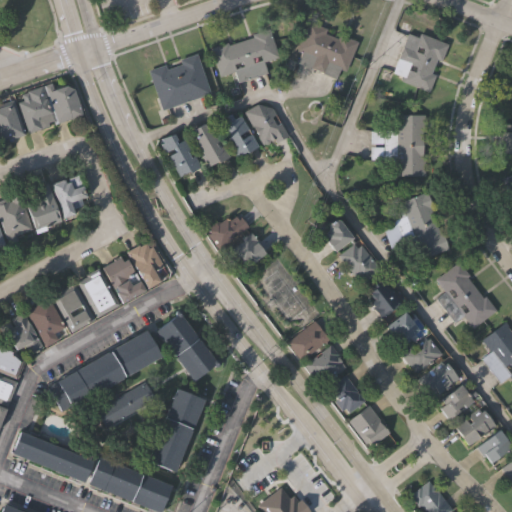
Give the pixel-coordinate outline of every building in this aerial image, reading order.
[(298,48),(309,19),(328,26),(326,31),(338,36),(340,32),(358,39),(346,69),(341,66),(337,75),(299,60),(303,50),(298,48)] [(270,26),(279,55),(265,59),(268,70),(239,80),(236,69),(221,74),(212,46),(229,40),(229,42),(253,34),(252,31),(270,26)] [(419,32),(447,42),(441,60),(435,58),(430,73),(435,74),(429,91),(399,80),(401,74),(392,71),(406,33),(417,37),(419,32)] [(164,108),(149,68),(166,62),(168,67),(183,62),(181,57),(197,51),(211,90),(164,108)] [(56,122),(42,84),(50,81),(53,87),(65,83),(71,86),(82,114),(56,122)] [(55,123),(27,132),(17,101),(22,100),(20,94),(26,92),(25,89),(42,84),(55,123)] [(1,140),(0,137),(0,101),(13,97),(26,132),(1,140)] [(284,133),(262,146),(242,112),(264,99),(284,133)] [(427,173),(395,173),(395,158),(371,158),(371,144),(383,144),(383,141),(371,141),(371,127),(396,127),(396,112),(429,112),(429,129),(424,129),(424,152),(427,152),(427,161),(424,162),(424,168),(427,168),(427,173)] [(236,113),(255,146),(235,157),(216,124),(236,113)] [(207,166),(188,131),(207,121),(226,156),(207,166)] [(511,154),(497,154),(499,124),(511,124),(511,154)] [(182,137),(197,165),(176,176),(157,139),(170,132),(175,141),(182,137)] [(511,201),(502,175),(511,171),(511,201)] [(63,218),(51,184),(79,174),(87,197),(69,203),(73,214),(63,218)] [(61,220),(35,229),(26,203),(38,198),(34,188),(48,183),(61,220)] [(399,201),(427,189),(433,205),(431,206),(433,213),(431,214),(436,225),(437,225),(440,232),(441,231),(447,246),(421,257),(414,241),(403,245),(393,219),(401,215),(398,208),(401,207),(399,201)] [(33,226),(8,236),(0,216),(0,199),(7,197),(8,199),(11,198),(10,196),(20,193),(33,226)] [(247,228),(216,250),(204,233),(234,211),(247,228)] [(350,239),(332,252),(318,232),(336,219),(350,239)] [(244,268),(229,249),(248,233),(264,252),(244,268)] [(148,285),(127,249),(140,242),(141,244),(146,240),(150,246),(154,244),(167,267),(160,271),(163,276),(148,285)] [(378,271),(359,284),(337,255),(356,241),(378,271)] [(123,300),(104,264),(115,258),(114,256),(120,253),(123,259),(128,256),(145,288),(123,300)] [(466,277),(482,297),(483,295),(494,308),(472,327),(461,314),(454,320),(435,298),(444,290),(435,279),(457,260),(469,274),(466,277)] [(97,315),(77,279),(87,273),(85,270),(98,262),(120,302),(97,315)] [(71,329),(51,293),(74,280),(94,316),(71,329)] [(400,303),(380,318),(362,295),(382,280),(400,303)] [(46,343),(27,308),(49,296),(65,325),(55,331),(58,337),(46,343)] [(0,329),(0,322),(8,319),(12,325),(14,324),(10,317),(23,311),(42,346),(30,353),(24,344),(16,349),(9,338),(6,340),(0,329)] [(218,362),(194,380),(156,330),(181,312),(218,362)] [(416,329),(396,345),(382,327),(402,312),(416,329)] [(299,361),(284,341),(312,320),(327,340),(299,361)] [(505,321),(511,331),(511,379),(509,375),(499,382),(482,358),(491,352),(481,338),(505,321)] [(146,329),(160,355),(62,410),(48,385),(146,329)] [(425,336),(440,355),(413,375),(399,356),(425,336)] [(15,378),(0,371),(0,344),(15,350),(14,352),(23,360),(15,378)] [(302,365),(329,346),(345,368),(318,387),(302,365)] [(428,400),(414,382),(442,361),(456,379),(428,400)] [(6,405),(0,402),(0,374),(16,381),(6,405)] [(344,416),(325,390),(344,376),(363,402),(344,416)] [(97,408),(145,380),(156,398),(107,426),(97,408)] [(471,402),(447,422),(433,405),(458,385),(471,402)] [(175,471),(148,459),(177,387),(204,399),(175,471)] [(388,434),(368,449),(347,421),(366,406),(388,434)] [(452,425),(478,406),(492,426),(467,445),(452,425)] [(84,480),(13,452),(21,430),(93,458),(84,480)] [(475,446),(496,430),(509,447),(488,463),(475,446)] [(161,511),(88,483),(99,454),(172,482),(161,511)] [(511,486),(499,468),(511,458),(511,486)] [(447,511),(420,511),(408,497),(427,482),(450,510),(447,511)] [(262,511),(257,504),(280,486),(289,497),(293,494),(297,500),(300,498),(310,511),(309,511),(262,511)]
